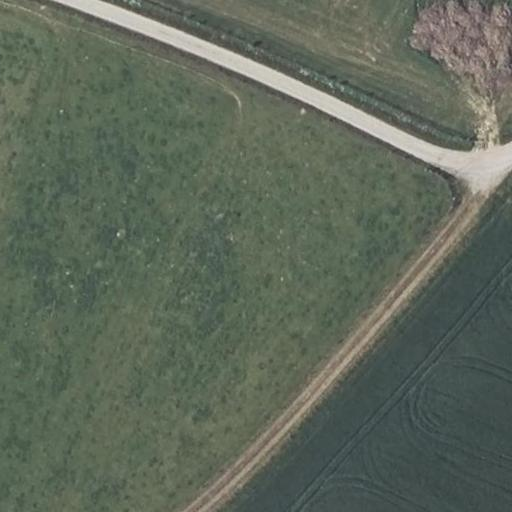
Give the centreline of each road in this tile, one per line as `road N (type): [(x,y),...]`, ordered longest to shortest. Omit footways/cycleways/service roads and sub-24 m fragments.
road 1 (unclassified): [(511,153),(479,163),(440,158),(232,59),(75,0)]
road 2 (track): [(479,163),(455,219),(200,511)]
